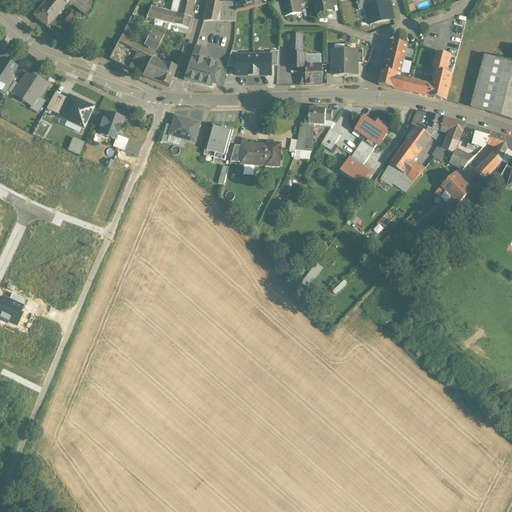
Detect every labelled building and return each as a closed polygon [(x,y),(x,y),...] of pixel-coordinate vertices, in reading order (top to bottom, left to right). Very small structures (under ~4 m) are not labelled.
[(48,0),(33,18),(46,29),(65,5),(58,0),(48,0)] [(94,4),(90,0),(74,0),(74,1),(73,0),(69,0),(68,1),(88,17),(91,13),(94,4)] [(167,0),(162,12),(190,19),(193,5),(194,0),(167,0)] [(241,0),(242,3),(244,11),(260,8),(258,0),(241,0)] [(298,0),(280,0),(285,17),(301,14),(300,6),(298,0)] [(313,0),(317,14),(332,11),(330,4),(329,0),(313,0)] [(365,9),(376,7),(374,0),(355,0),(358,11),(365,9)] [(220,4),(207,1),(203,22),(234,23),(235,13),(235,11),(235,4),(220,4)] [(242,3),(235,4),(235,11),(244,11),(242,3)] [(365,9),(368,26),(393,20),(390,4),(376,7),(365,9)] [(190,19),(162,12),(150,8),(146,19),(163,24),(187,29),(190,19)] [(63,22),(72,29),(80,18),(71,11),(63,22)] [(163,24),(146,19),(145,24),(162,29),(163,24)] [(138,27),(128,22),(123,34),(132,39),(138,27)] [(152,31),(151,33),(150,33),(144,45),(156,51),(163,37),(152,31)] [(301,35),(291,36),(290,55),(289,69),(299,69),(299,66),(304,66),(305,55),(301,55),(301,35)] [(151,60),(118,43),(109,60),(142,77),(152,81),(158,63),(151,60)] [(407,47),(391,43),(387,57),(404,62),(407,47)] [(205,51),(195,48),(192,58),(201,62),(205,51)] [(226,67),(235,67),(235,56),(236,56),(236,52),(230,52),(226,67)] [(345,76),(344,52),(333,52),(332,52),(332,65),(333,76),(345,76)] [(355,52),(344,52),(345,76),(357,76),(356,64),(356,52),(355,52)] [(450,57),(437,54),(432,71),(435,72),(446,75),(446,74),(450,57)] [(235,76),(253,76),(253,56),(236,56),(235,56),(235,67),(235,76)] [(270,56),(253,56),(253,76),(271,76),(271,67),(271,56),(270,56)] [(404,62),(387,57),(384,72),(397,75),(400,76),(404,62)] [(511,61),(511,63),(496,59),(496,60),(485,57),(472,109),(483,112),(511,120),(511,61)] [(201,62),(192,58),(184,80),(210,88),(210,86),(213,86),(214,82),(211,81),(215,67),(208,65),(209,62),(206,61),(205,64),(201,62)] [(16,68),(3,59),(0,64),(0,83),(5,86),(10,77),(16,68)] [(175,69),(158,62),(158,63),(152,81),(168,87),(175,69)] [(320,86),(320,66),(304,66),(299,66),(299,69),(299,86),(320,86)] [(384,72),(382,72),(378,86),(403,92),(405,81),(404,84),(395,82),(397,75),(384,72)] [(446,75),(435,72),(431,88),(411,84),(411,83),(405,81),(403,92),(446,102),(452,76),(446,74),(446,75)] [(45,86),(27,74),(19,86),(14,94),(23,100),(22,102),(31,107),(31,108),(38,97),(45,86)] [(15,80),(10,77),(5,86),(0,92),(0,94),(2,96),(4,94),(6,95),(7,93),(14,83),(15,80)] [(13,96),(14,94),(19,86),(14,83),(7,93),(13,96)] [(46,110),(60,116),(67,100),(54,94),(46,110)] [(31,108),(31,107),(29,110),(38,115),(45,102),(38,97),(31,108)] [(77,101),(69,97),(67,100),(60,116),(59,118),(83,130),(93,108),(83,104),(81,105),(78,104),(77,101)] [(309,117),(305,117),(304,125),(300,124),(295,151),(311,153),(312,126),(324,126),(325,121),(331,122),(332,111),(325,111),(310,110),(309,117)] [(340,112),(332,111),(331,122),(334,122),(340,112)] [(424,114),(418,113),(414,121),(421,123),(424,114)] [(122,120),(106,114),(104,121),(102,121),(99,128),(101,128),(99,136),(115,141),(116,137),(122,120)] [(444,120),(428,115),(424,128),(429,129),(434,131),(439,133),(441,128),(442,128),(444,120)] [(174,117),(171,126),(169,136),(194,143),(200,124),(174,117)] [(374,127),(363,119),(356,131),(365,137),(361,144),(372,152),(377,145),(379,147),(387,135),(384,134),(386,132),(386,131),(388,128),(378,121),(374,127)] [(465,126),(444,120),(442,128),(451,131),(448,139),(458,143),(462,135),(465,126)] [(169,136),(171,126),(165,125),(161,142),(166,144),(169,136)] [(233,131),(212,125),(204,156),(225,161),(233,131)] [(485,131),(465,126),(462,135),(470,138),(467,148),(473,150),(474,146),(482,149),(487,144),(488,143),(491,133),(485,131)] [(409,143),(407,142),(386,171),(397,179),(392,184),(405,193),(414,182),(403,174),(412,161),(434,131),(429,129),(424,128),(423,127),(421,131),(419,129),(409,143)] [(340,136),(330,130),(321,145),(330,151),(334,145),(340,136)] [(493,154),(475,173),(484,180),(501,162),(507,165),(511,156),(511,140),(491,133),(488,143),(487,144),(494,147),(499,149),(494,156),(493,154)] [(116,137),(115,141),(112,148),(123,152),(128,141),(116,137)] [(458,143),(448,139),(443,150),(445,151),(447,151),(453,154),(458,143)] [(297,142),(291,141),(289,152),(295,153),(297,142)] [(372,152),(361,144),(357,149),(369,157),(372,152)] [(267,147),(242,145),(241,147),(241,154),(244,155),(243,164),(258,165),(258,167),(265,167),(279,168),(280,145),(267,145),(267,147)] [(241,147),(235,147),(230,163),(243,164),(244,155),(241,154),(241,147)] [(357,149),(347,164),(345,162),(338,173),(352,182),(354,180),(364,187),(372,175),(361,168),(369,157),(357,149)] [(472,159),(456,150),(450,162),(463,170),(472,159)] [(412,161),(403,174),(414,182),(424,170),(412,161)] [(228,169),(223,167),(218,185),(224,186),(228,169)] [(397,179),(386,171),(382,176),(392,184),(397,179)] [(471,192),(454,175),(436,193),(452,210),(471,192)] [(355,220),(350,218),(348,221),(355,226),(359,221),(356,219),(355,220)] [(302,269),(295,278),(298,281),(306,271),(302,269)] [(22,308),(25,309),(28,302),(12,294),(8,301),(22,308)] [(0,319),(16,327),(21,316),(19,315),(22,308),(8,301),(2,299),(0,303),(0,319)]
